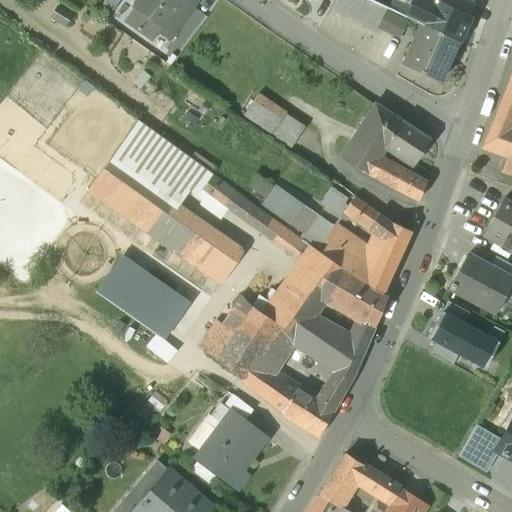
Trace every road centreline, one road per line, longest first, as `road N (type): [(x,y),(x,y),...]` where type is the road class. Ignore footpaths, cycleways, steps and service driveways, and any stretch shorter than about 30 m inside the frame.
road 1 (residential): [(466,131),(437,225),(349,425)]
road 2 (residential): [(255,0),(424,115),(466,131)]
road 3 (residential): [(349,425),(500,511)]
road 4 (residential): [(511,0),(466,131)]
